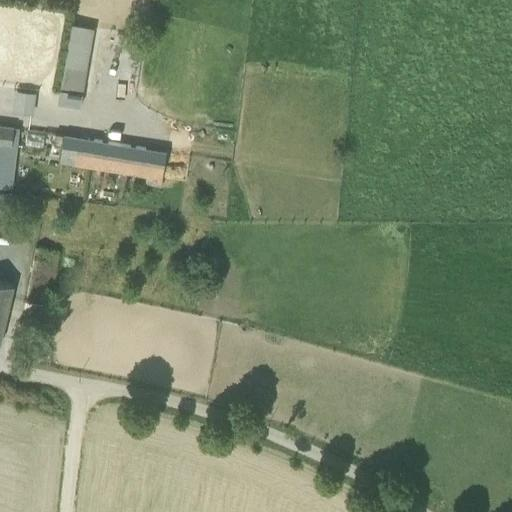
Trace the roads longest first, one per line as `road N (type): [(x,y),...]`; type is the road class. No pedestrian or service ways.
road 1 (residential): [(417,511),(281,439),(136,393),(82,385)]
road 2 (unclassified): [(82,385),(66,511)]
